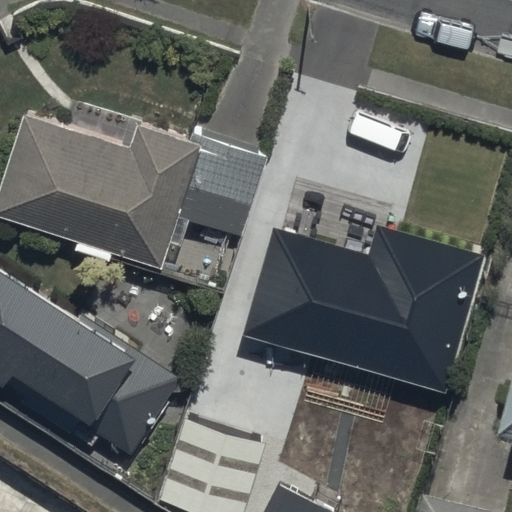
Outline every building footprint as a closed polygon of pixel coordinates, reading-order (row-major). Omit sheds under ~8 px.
[(137,112),(128,139),(26,106),(0,185),(0,209),(164,262),(181,209),(245,230),(270,154),(205,133),(137,112)] [(337,352),(447,388),(491,251),(381,216),(372,245),(276,214),(241,322),(337,352)] [(183,374),(151,353),(0,253),(0,382),(92,443),(102,428),(134,449),(183,374)] [(155,496),(209,511),(242,511),(266,434),(181,409),(155,496)] [(355,511),(277,474),(258,511),(355,511)]
